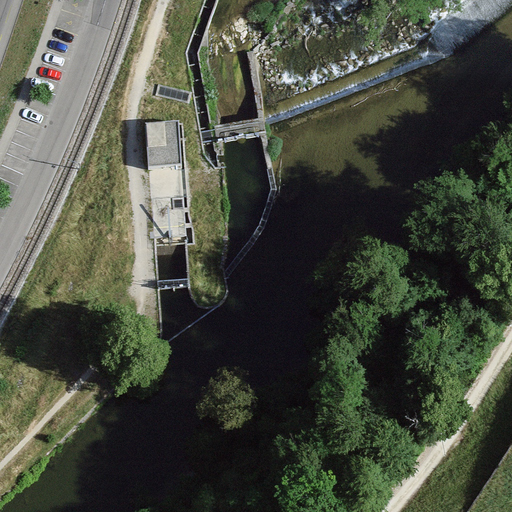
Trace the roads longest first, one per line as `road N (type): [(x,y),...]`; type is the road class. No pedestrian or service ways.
road 1 (track): [(137,321),(144,285),(132,114),(165,0)]
road 2 (tertiary): [(0,255),(108,0)]
road 3 (track): [(387,511),(465,420),(511,344)]
